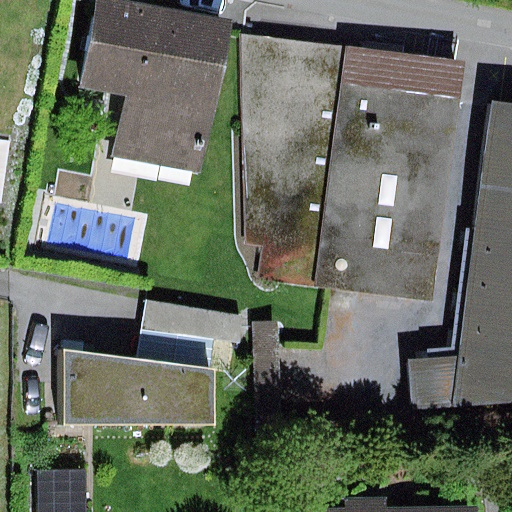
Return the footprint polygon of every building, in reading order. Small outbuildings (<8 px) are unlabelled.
[(220,27),(78,0),(64,85),(115,93),(105,157),(193,169),(220,27)] [(451,72),(240,38),(246,243),(264,246),(259,279),(423,300),(451,72)] [(511,401),(511,108),(487,106),(469,239),(463,287),(456,342),(454,360),(427,362),(405,363),(409,409),(511,401)] [(270,325),(252,326),(253,367),(271,367),(270,325)] [(202,372),(49,350),(50,426),(205,427),(202,372)] [(338,509),(300,510),(300,511),(464,511),(464,507),(376,509),(376,498),(338,499),(338,509)]
